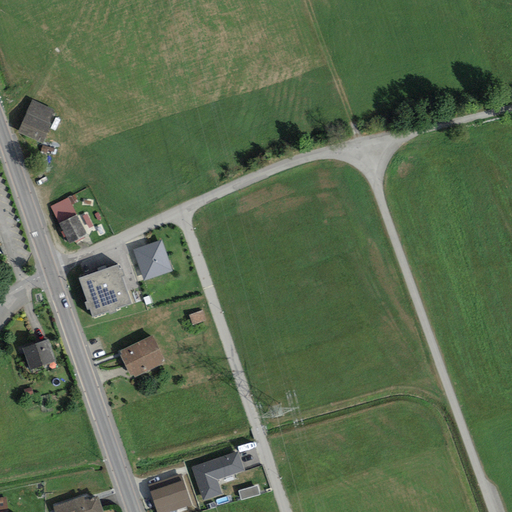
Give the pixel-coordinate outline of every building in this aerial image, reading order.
[(54,111),(32,101),(18,132),(45,144),(54,123),(50,121),(54,111)] [(69,197),(50,207),(69,244),(89,234),(69,197)] [(162,240),(134,249),(144,280),(172,271),(162,240)] [(118,264),(80,277),(93,315),(131,302),(118,264)] [(152,336),(121,351),(133,375),(164,359),(152,336)] [(48,338),(22,348),(29,368),(55,359),(48,338)] [(238,452),(192,467),(204,501),(223,494),(218,479),(245,470),(238,452)] [(182,473),(149,485),(158,511),(166,511),(192,503),(182,473)] [(258,484),(239,489),(242,499),(260,494),(258,484)] [(84,496),(55,506),(56,511),(102,511),(98,497),(86,501),(84,496)] [(9,511),(7,497),(0,497),(0,511),(9,511)]
